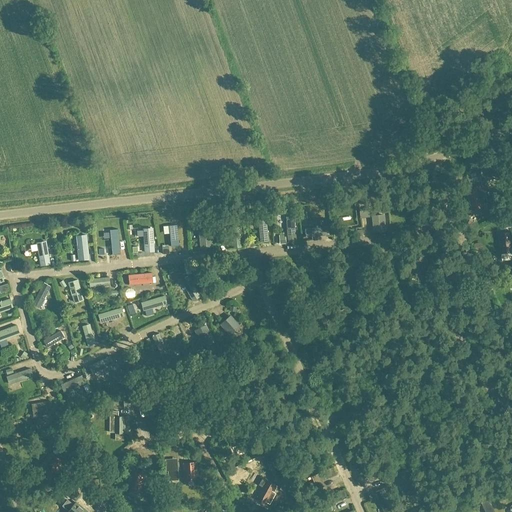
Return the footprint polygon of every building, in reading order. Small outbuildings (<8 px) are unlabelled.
[(466,191),(471,210),(483,206),(483,204),(487,203),(480,182),(472,184),(473,189),(466,191)] [(373,233),(387,232),(385,213),(371,215),(373,233)] [(287,243),(296,243),(294,220),(286,220),(287,243)] [(259,245),(268,244),(266,221),(258,221),(259,245)] [(154,252),(152,229),(143,230),(144,252),(154,252)] [(200,249),(214,247),(212,229),(198,230),(200,249)] [(328,237),(328,229),(304,231),(305,239),(328,237)] [(511,248),(510,233),(498,234),(500,253),(500,251),(511,250),(511,251),(511,248)] [(77,237),(78,260),(88,259),(86,236),(77,237)] [(50,264),(46,242),(36,244),(40,266),(50,264)] [(152,283),(151,273),(129,275),(130,285),(152,283)] [(200,297),(188,277),(181,281),(193,301),(200,297)] [(110,285),(109,278),(89,280),(90,287),(110,285)] [(83,299),(77,280),(68,283),(73,302),(83,299)] [(50,287),(43,283),(32,304),(39,308),(50,287)] [(166,304),(164,296),(141,303),(144,311),(166,304)] [(0,312),(13,308),(9,299),(0,302),(0,312)] [(101,323),(124,316),(121,308),(98,315),(101,323)] [(240,327),(230,316),(220,325),(229,336),(240,327)] [(0,331),(0,341),(20,334),(16,325),(0,331)] [(82,328),(88,347),(95,345),(89,325),(82,328)] [(194,331),(203,348),(213,342),(205,325),(194,331)] [(64,337),(60,331),(43,341),(47,347),(64,337)] [(55,355),(71,344),(67,338),(51,349),(55,355)] [(94,374),(115,364),(111,356),(90,367),(94,374)] [(8,375),(11,385),(32,377),(29,368),(8,375)] [(86,382),(83,374),(62,385),(66,392),(86,382)] [(189,397),(182,382),(170,386),(176,402),(189,397)] [(131,398),(123,399),(124,407),(132,406),(131,398)] [(50,402),(32,405),(33,417),(52,414),(50,402)] [(125,418),(117,418),(117,412),(109,412),(109,433),(125,433),(125,418)] [(233,429),(225,433),(232,448),(244,443),(239,432),(244,430),(239,419),(230,423),(233,429)] [(52,477),(62,464),(51,455),(41,468),(52,477)] [(199,479),(199,464),(183,465),(183,480),(199,479)] [(127,487),(140,491),(145,477),(132,472),(127,487)] [(276,495),(273,493),(277,487),(275,485),(275,486),(263,479),(259,486),(262,487),(256,498),(269,505),(276,495)] [(350,495),(328,503),(330,511),(340,511),(354,507),(350,495)] [(87,511),(74,502),(66,511),(87,511)]
